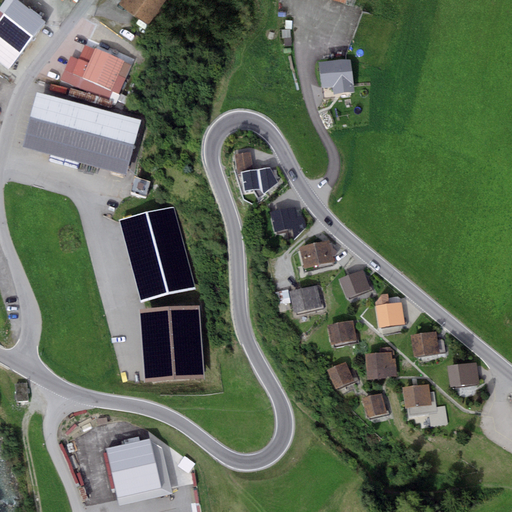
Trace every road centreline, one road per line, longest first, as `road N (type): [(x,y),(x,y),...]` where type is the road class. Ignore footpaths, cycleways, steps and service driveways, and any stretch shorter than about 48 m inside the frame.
road 1 (tertiary): [(511,377),(330,223),(268,131),(243,119),(218,128),(211,154),(236,238),(241,322),(285,419),(274,451),(261,461),(231,460),(171,417),(67,390)]
road 2 (residential): [(0,159),(31,68),(88,0)]
road 3 (residential): [(19,364),(31,313),(0,214)]
road 4 (track): [(39,511),(24,420),(47,379)]
road 5 (residential): [(77,511),(51,435),(67,390)]
